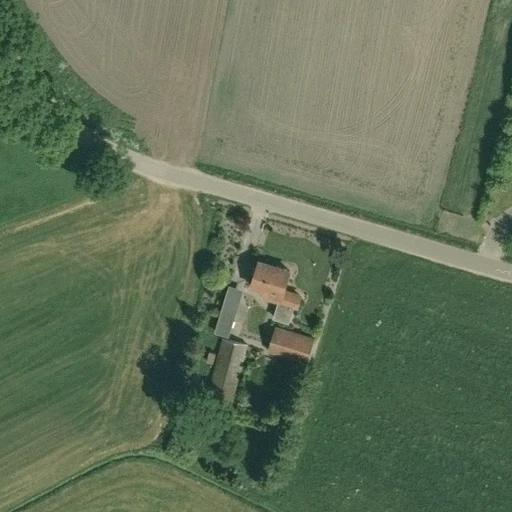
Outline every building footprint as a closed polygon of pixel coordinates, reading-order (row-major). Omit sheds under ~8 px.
[(297,307),(300,297),(283,290),(289,271),(259,262),(251,286),(266,291),(264,297),(279,301),(274,318),(288,322),(293,306),(297,307)] [(229,337),(234,321),(220,317),(215,333),(229,337)] [(277,328),(269,352),(306,363),(314,339),(277,328)] [(232,408),(249,345),(223,338),(207,401),(232,408)] [(215,353),(209,352),(206,362),(213,363),(215,353)]
